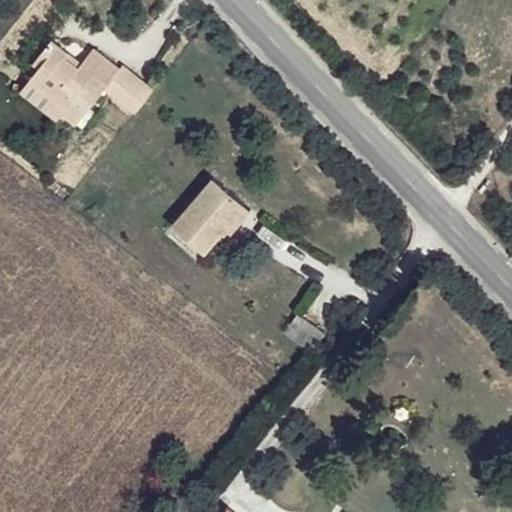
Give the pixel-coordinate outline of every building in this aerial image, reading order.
[(110,84),(122,68),(95,48),(83,62),(79,67),(65,56),(69,52),(52,39),(37,56),(44,61),(40,67),(31,78),(68,107),(62,111),(77,123),(110,84)] [(79,67),(83,62),(69,52),(65,56),(79,67)] [(44,61),(37,56),(33,61),(40,67),(44,61)] [(141,108),(157,89),(126,63),(122,68),(110,84),(141,108)] [(68,107),(31,78),(22,90),(57,119),(62,111),(68,107)] [(205,254),(228,228),(247,207),(215,179),(174,227),(205,254)] [(247,207),(228,228),(235,235),(254,213),(247,207)] [(281,338),(308,361),(323,344),(295,321),(281,338)]
